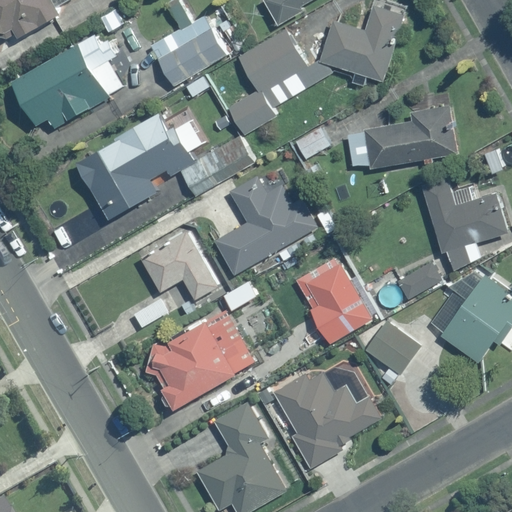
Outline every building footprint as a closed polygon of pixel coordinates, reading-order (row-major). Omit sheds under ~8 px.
[(0,0),(0,34),(11,36),(19,32),(22,37),(65,13),(59,4),(66,0),(0,0)] [(175,0),(170,3),(172,6),(183,26),(196,19),(184,0),(175,0)] [(268,0),(274,9),(281,23),(308,8),(305,3),(310,0),(311,0),(268,0)] [(336,74),(328,62),(390,80),(408,14),(375,4),(368,27),(335,18),(322,60),(312,66),(289,29),(244,57),(263,88),(233,107),(248,132),(280,113),(274,103),(292,92),(297,99),(336,74)] [(102,14),(110,31),(125,25),(117,7),(102,14)] [(179,84),(184,82),(230,53),(215,29),(214,29),(209,22),(200,28),(195,21),(155,46),(179,84)] [(58,127),(112,96),(128,88),(120,73),(111,57),(118,53),(112,41),(106,30),(88,40),(81,43),(16,80),(41,124),(53,117),(58,127)] [(375,165),(380,164),(462,156),(456,106),(415,110),(417,124),(371,129),(371,132),(352,134),(355,164),(374,162),(375,165)] [(193,163),(163,111),(121,136),(122,138),(81,161),(118,225),(147,209),(142,200),(160,190),(154,178),(172,168),(175,174),(193,163)] [(309,159),(312,157),(336,143),(326,126),(299,141),(309,159)] [(199,194),(208,189),(258,161),(243,135),(185,169),(199,194)] [(236,272),(253,263),(320,226),(306,200),(299,204),(287,183),(271,192),(262,175),(233,190),(250,222),(218,240),(236,272)] [(456,175),(426,184),(427,185),(445,251),(452,249),(457,265),(486,257),(480,239),(511,229),(511,225),(502,190),(475,198),(472,187),(460,191),(456,175)] [(331,208),(320,214),(331,235),(342,229),(331,208)] [(162,289),(185,277),(196,297),(185,303),(191,314),(205,306),(201,298),(227,284),(210,254),(206,257),(193,233),(154,255),(151,250),(143,255),(162,289)] [(434,262),(399,281),(410,301),(445,281),(434,262)] [(483,281),(469,271),(433,323),(445,332),(443,336),(480,362),(497,339),(511,349),(511,301),(506,297),(510,290),(487,274),(483,281)] [(262,293),(253,280),(229,295),(237,308),(262,293)] [(245,337),(230,311),(171,344),(157,343),(150,372),(162,374),(178,409),(240,375),(238,372),(252,364),(239,340),(245,337)] [(425,344),(390,321),(369,352),(390,367),(384,377),(395,384),(402,374),(404,376),(425,344)] [(329,326),(269,359),(276,370),(259,379),(265,389),(281,380),(280,376),(339,344),(329,326)] [(295,436),(314,468),(346,449),(343,444),(387,417),(373,393),(361,401),(350,382),(338,389),(323,364),(278,392),(302,432),(295,436)] [(233,450),(200,470),(223,510),(234,504),(238,511),(251,511),(289,490),(263,444),(272,439),(250,401),(216,421),(233,450)]
